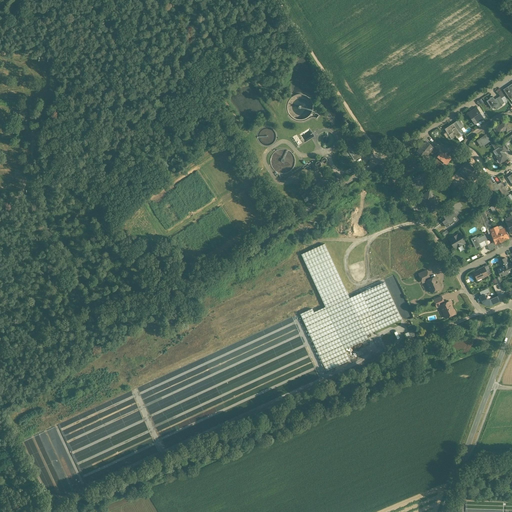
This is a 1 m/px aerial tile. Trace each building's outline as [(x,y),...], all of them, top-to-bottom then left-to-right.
[(511,83),(503,90),(510,99),(511,97),(511,92),(511,91),(511,83)] [(497,98),(495,95),(488,100),(495,108),(498,105),(501,109),(507,105),(500,96),(497,98)] [(19,111),(13,111),(13,123),(24,123),(24,116),(19,116),(19,111)] [(479,112),(470,118),(474,125),(484,119),(479,112)] [(460,119),(446,127),(452,136),(453,136),(457,134),(459,138),(462,136),(458,129),(460,129),(458,125),(462,123),(460,119)] [(505,122),(495,128),(499,134),(508,129),(505,122)] [(488,134),(481,138),(484,143),(491,139),(488,134)] [(425,157),(433,148),(426,141),(418,150),(425,157)] [(361,156),(353,144),(347,148),(349,153),(354,160),(361,156)] [(495,155),(500,163),(507,159),(504,153),(507,150),(503,144),(495,149),(498,153),(495,155)] [(450,160),(441,152),(438,157),(446,164),(450,160)] [(459,169),(471,179),(477,170),(465,161),(459,169)] [(416,190),(427,182),(421,174),(410,182),(416,190)] [(490,177),(484,181),(492,194),(500,189),(495,181),(493,182),(490,177)] [(318,184),(301,196),(306,202),(322,191),(318,184)] [(435,203),(431,196),(423,200),(428,207),(435,203)] [(443,221),(447,227),(458,219),(455,215),(459,212),(456,208),(446,215),(447,218),(443,221)] [(498,225),(491,230),(498,242),(511,235),(507,227),(501,230),(498,225)] [(483,232),(472,238),(477,245),(487,239),(483,232)] [(459,233),(448,240),(454,249),(465,242),(459,233)] [(348,294),(325,243),(301,254),(325,305),(348,294)] [(498,266),(501,273),(511,268),(507,258),(502,260),(504,264),(499,266),(498,266)] [(474,272),(478,280),(492,273),(489,265),(474,272)] [(427,270),(418,273),(422,281),(425,279),(426,281),(431,279),(427,270)] [(431,279),(426,281),(431,292),(441,288),(439,283),(438,280),(437,280),(436,276),(431,279)] [(385,282),(361,293),(370,311),(358,317),(367,335),(401,319),(385,282)] [(361,293),(350,298),(358,317),(370,311),(361,293)] [(348,294),(325,305),(325,307),(345,349),(368,338),(367,335),(358,317),(350,298),(348,294)] [(487,298),(485,294),(479,296),(482,303),(490,306),(500,302),(498,296),(490,299),(487,298)] [(441,296),(433,300),(437,307),(440,305),(445,303),(441,296)] [(445,303),(440,305),(446,316),(451,314),(453,315),(454,314),(455,312),(454,310),(453,310),(451,305),(451,304),(451,303),(450,302),(449,301),(445,303)] [(325,307),(314,312),(312,308),(300,314),(326,371),(350,360),(345,349),(325,307)] [(397,340),(403,338),(400,330),(394,332),(397,340)]
